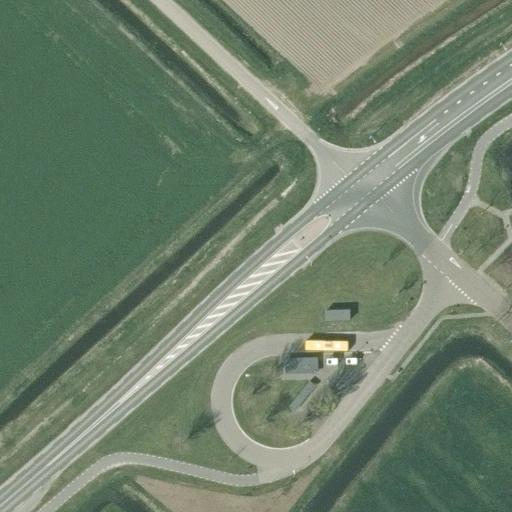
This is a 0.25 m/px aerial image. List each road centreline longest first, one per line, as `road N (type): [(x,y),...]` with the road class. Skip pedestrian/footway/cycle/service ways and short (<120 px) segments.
road 1 (primary): [(73,441),(117,414),(374,195)]
road 2 (primary): [(354,175),(232,280),(73,441)]
road 3 (unclassified): [(452,270),(307,457),(277,461)]
road 4 (unclassified): [(354,175),(157,0)]
road 5 (primary): [(511,53),(354,175)]
road 6 (primary): [(374,195),(511,89)]
